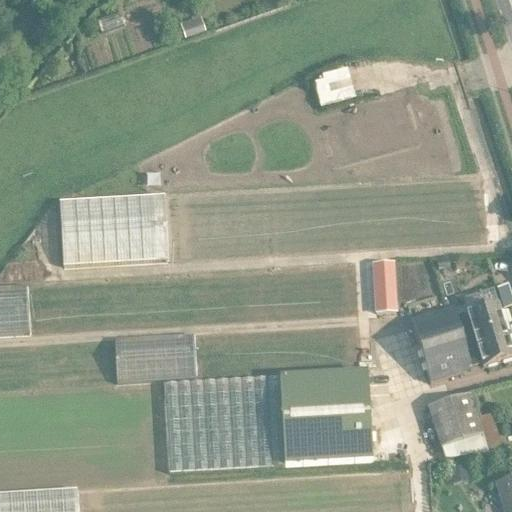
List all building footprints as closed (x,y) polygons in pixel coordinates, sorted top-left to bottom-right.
[(200,19),(180,26),(185,40),(205,33),(200,19)] [(321,107),(356,98),(348,69),(313,78),(321,107)] [(169,259),(273,255),(271,189),(167,193),(169,259)] [(0,286),(0,336),(27,335),(26,286),(0,286)] [(500,313),(498,304),(454,318),(462,341),(507,326),(503,312),(500,313)] [(470,368),(469,363),(462,341),(454,318),(452,310),(410,323),(429,384),(471,371),(470,368)] [(483,367),(511,358),(511,350),(509,341),(511,340),(507,326),(462,341),(469,363),(480,359),(483,367)] [(32,346),(0,346),(0,390),(33,389),(32,346)] [(271,468),(375,460),(368,373),(358,374),(266,379),(271,468)] [(444,460),(485,447),(468,395),(428,408),(444,460)] [(466,461),(449,462),(451,484),(468,482),(466,461)] [(328,473),(329,511),(412,511),(411,470),(328,473)] [(511,511),(511,479),(496,485),(504,511),(511,511)]
